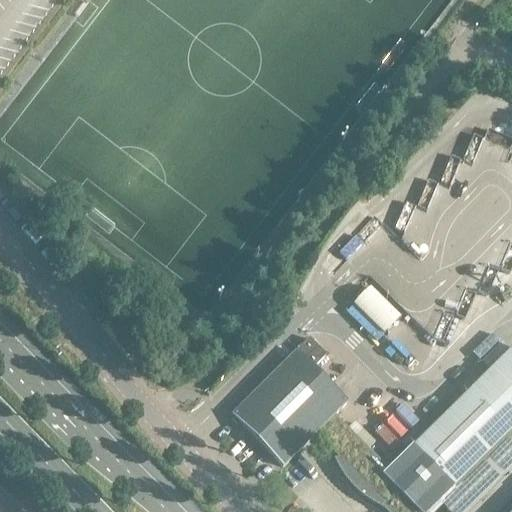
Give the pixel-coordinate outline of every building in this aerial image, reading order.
[(369,290),(346,316),(376,344),(400,319),(369,290)] [(511,347),(497,331),(478,348),(492,365),(511,347)] [(326,358),(309,341),(297,352),(314,369),(326,358)] [(379,463),(334,419),(315,437),(338,460),(333,462),(335,466),(343,479),(352,491),(363,501),(371,506),(379,511),(381,511),(431,511),(511,432),(511,350),(511,351),(389,473),(379,463)] [(348,405),(297,354),(232,418),(283,469),(315,437),(348,405)]
